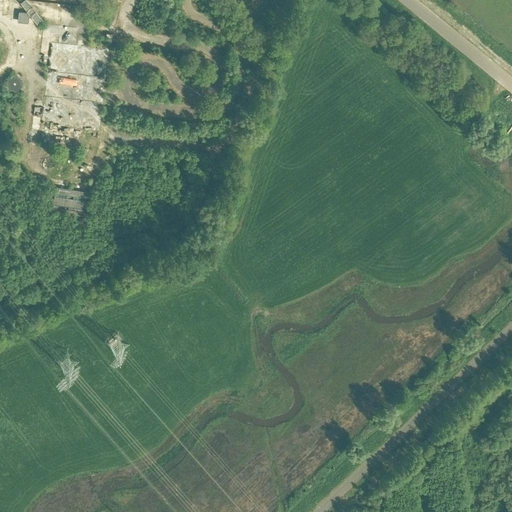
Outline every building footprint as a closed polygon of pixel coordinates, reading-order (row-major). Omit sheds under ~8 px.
[(19,21),(28,22),(29,17),(35,12),(31,7),(24,12),(20,12),(19,21)] [(18,75),(12,74),(7,78),(6,84),(10,90),(16,89),(21,86),(22,80),(18,75)] [(165,110),(185,110),(185,97),(164,98),(165,110)] [(70,143),(72,136),(55,131),(53,137),(70,143)] [(52,152),(43,160),(51,169),(60,162),(52,152)] [(56,189),(53,213),(90,217),(92,193),(56,189)]
